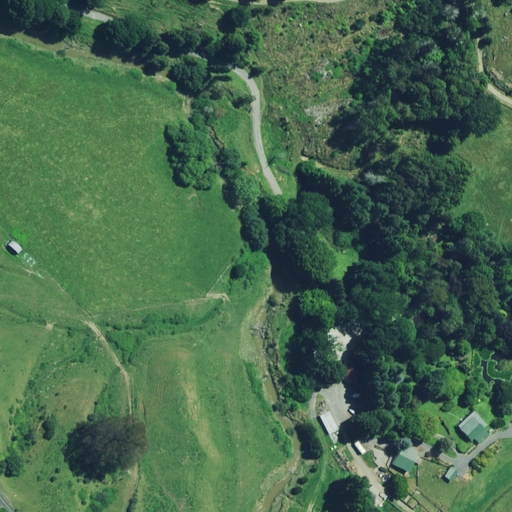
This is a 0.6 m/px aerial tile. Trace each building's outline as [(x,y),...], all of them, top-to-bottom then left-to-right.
[(355,362),(343,362),(343,382),(355,382),(355,362)] [(327,412),(317,417),(327,435),(336,431),(327,412)] [(471,412),(455,426),(469,442),(472,439),(478,445),(489,434),(483,428),(485,426),(471,412)] [(399,447),(390,465),(406,473),(414,455),(399,447)] [(341,450),(336,453),(347,469),(352,466),(341,450)] [(448,468),(442,477),(448,482),(454,472),(448,468)] [(365,488),(360,495),(370,503),(375,496),(365,488)]
